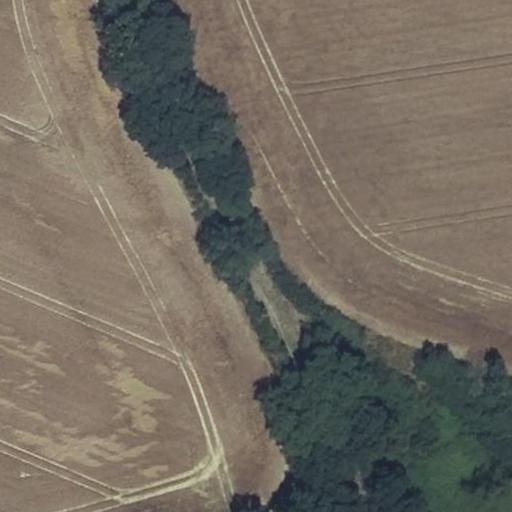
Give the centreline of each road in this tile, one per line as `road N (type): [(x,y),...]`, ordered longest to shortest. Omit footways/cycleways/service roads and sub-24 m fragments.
road 1 (track): [(126,0),(153,75),(269,303)]
road 2 (track): [(269,303),(299,311),(511,430)]
